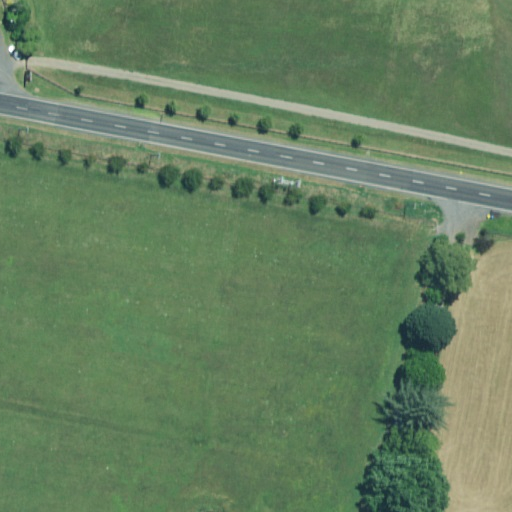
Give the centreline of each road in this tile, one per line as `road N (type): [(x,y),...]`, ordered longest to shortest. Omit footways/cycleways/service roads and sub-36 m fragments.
road 1 (tertiary): [(0,103),(511,202)]
road 2 (track): [(0,58),(69,63),(511,152)]
